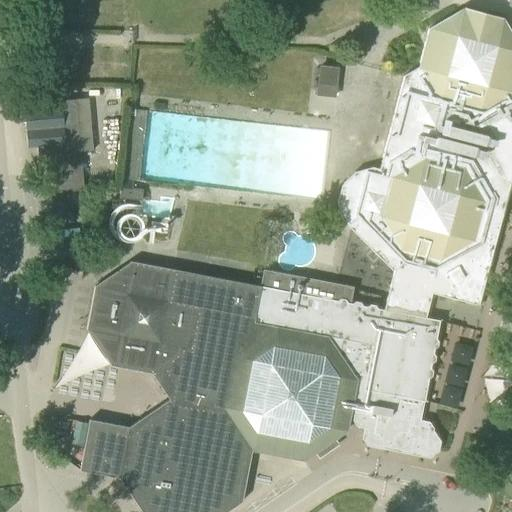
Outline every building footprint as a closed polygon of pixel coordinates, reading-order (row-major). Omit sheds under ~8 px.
[(425,317),(432,293),(445,296),(479,305),(484,286),(489,265),(496,239),(503,214),(511,177),(511,33),(503,18),(464,8),(429,28),(419,67),(404,75),(380,169),(373,167),(354,171),(341,184),(337,202),(342,219),(364,240),(393,269),(389,291),(418,298),(392,419),(387,445),(392,442),(395,447),(403,449),(408,445),(417,447),(421,452),(429,454),(435,449),(436,442),(432,436),(434,428),(432,426),(429,422),(420,420),(424,401),(427,401),(427,400),(424,400),(427,389),(429,380),(428,380),(429,378),(432,376),(433,371),(431,368),(432,363),(435,361),(436,356),(434,353),(435,348),(438,346),(439,341),(437,338),(439,325),(440,320),(425,317)] [(334,95),(337,67),(319,66),(316,94),(334,95)] [(80,151),(76,99),(33,103),(34,112),(24,113),(26,129),(35,128),(38,155),(54,154),(57,193),(84,190),(82,161),(78,162),(77,152),(80,151)] [(142,201),(142,199),(143,189),(133,188),(133,180),(121,179),(119,198),(142,201)] [(199,306),(254,317),(260,286),(174,270),(131,261),(95,286),(86,329),(104,355),(111,365),(117,366),(151,373),(191,346),(199,306)] [(338,300),(260,286),(254,317),(346,335),(341,366),(350,367),(349,377),(361,380),(354,412),(354,415),(353,420),(357,427),(364,428),(366,427),(368,430),(367,437),(370,442),(387,445),(392,419),(418,298),(389,291),(385,308),(378,307),(376,304),(371,303),(368,305),(363,304),(361,301),(356,300),(353,303),(348,302),(346,298),(341,298),(338,300)] [(191,346),(151,373),(169,400),(225,411),(247,443),(253,450),(303,459),(318,450),(320,453),(334,444),(331,440),(346,431),(349,414),(354,415),(354,412),(361,380),(349,377),(350,367),(341,366),(346,335),(254,317),(199,306),(191,346)] [(226,511),(242,502),(247,443),(225,411),(169,400),(129,427),(88,419),(78,470),(119,478),(141,511),(226,511)]
